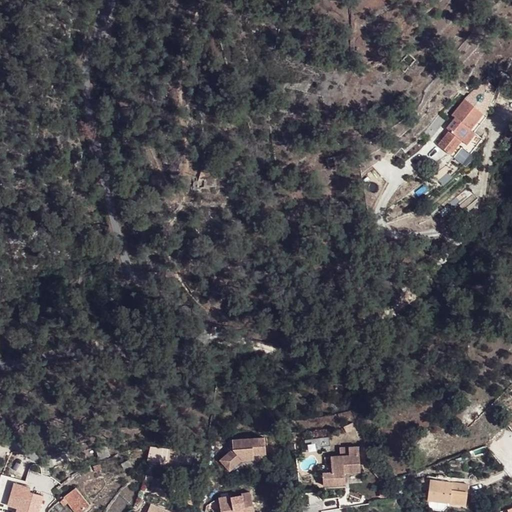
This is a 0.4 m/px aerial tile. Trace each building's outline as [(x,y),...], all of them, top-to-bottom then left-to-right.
[(466,151),(475,134),(485,118),(462,105),(453,121),(456,123),(449,134),(454,137),(444,153),(459,163),(466,151)] [(475,134),(466,151),(476,156),(485,141),(475,134)] [(400,278),(408,272),(403,264),(394,272),(400,278)] [(264,442),(232,443),(232,452),(217,461),(227,472),(240,464),(252,463),(252,459),(265,459),(264,442)] [(98,459),(109,456),(105,445),(95,448),(98,459)] [(322,471),(323,484),(344,483),(344,475),(344,472),(360,471),(359,445),(346,445),(347,454),(340,454),(331,455),(331,470),(322,471)] [(322,463),(322,471),(331,470),(331,455),(324,455),(325,463),(322,463)] [(344,472),(344,475),(348,475),(348,479),(360,479),(360,471),(344,472)] [(444,505),(462,506),(464,484),(425,481),(422,501),(424,502),(424,507),(427,511),(434,511),(436,511),(443,508),(444,507),(444,505)] [(15,511),(27,511),(29,507),(33,509),(35,501),(32,500),(34,493),(29,492),(24,490),(25,485),(14,482),(8,505),(17,507),(15,511)] [(74,511),(79,511),(89,505),(75,487),(59,499),(63,505),(67,501),(74,511)] [(229,498),(216,500),(218,511),(252,511),(249,494),(240,495),(240,497),(229,499),(229,498)]
